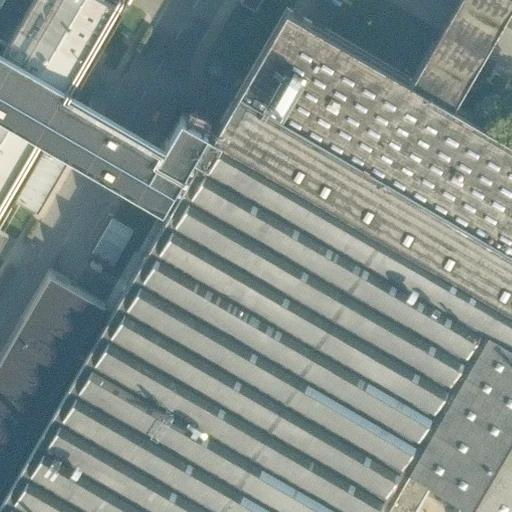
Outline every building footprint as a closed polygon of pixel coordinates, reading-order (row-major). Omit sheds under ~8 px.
[(39,0),(15,42),(0,68),(0,220),(49,136),(81,80),(127,0),(39,0)] [(438,37),(412,82),(455,107),(481,62),(487,52),(497,34),(511,8),(511,0),(459,0),(454,9),(444,27),(438,37)] [(511,423),(511,139),(455,107),(412,82),(285,8),(215,128),(170,205),(113,303),(60,271),(0,373),(0,511),(380,511),(408,466),(469,500),(511,423)] [(81,80),(15,42),(0,33),(0,107),(49,136),(98,164),(142,189),(170,205),(215,128),(186,112),(174,133),(131,108),(81,80)] [(511,511),(511,423),(469,500),(489,511),(511,511)]
